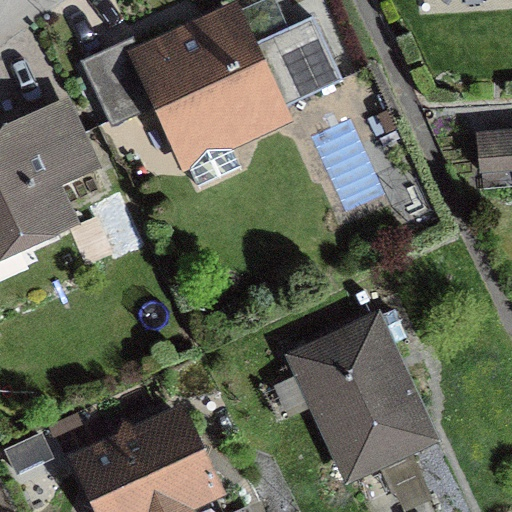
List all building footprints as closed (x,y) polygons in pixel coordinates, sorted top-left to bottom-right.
[(315,17),(257,43),(238,1),(137,47),(133,38),(79,62),(110,130),(152,112),(182,177),(189,174),(197,192),(244,171),(235,152),(295,124),(287,106),(344,80),(315,17)] [(63,191),(102,170),(69,100),(0,131),(0,266),(81,230),(63,191)] [(511,173),(511,130),(476,134),(479,176),(511,173)] [(380,321),(292,362),(347,482),(436,441),(380,321)] [(197,511),(225,498),(183,407),(135,428),(123,421),(119,437),(69,459),(91,511),(197,511)]
